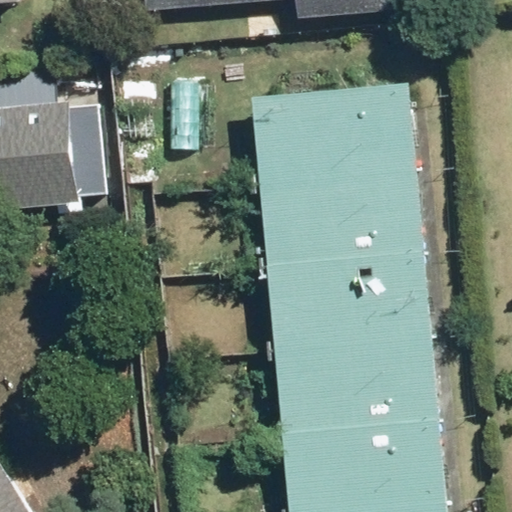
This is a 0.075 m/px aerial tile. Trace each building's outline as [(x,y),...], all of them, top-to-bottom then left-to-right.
[(0,0),(0,11),(21,10),(20,0),(0,0)] [(144,0),(146,12),(259,0),(295,0),(297,17),(391,7),(390,0),(144,0)] [(0,217),(111,207),(96,58),(0,67),(0,217)] [(452,511),(414,81),(258,95),(294,511),(452,511)] [(0,511),(43,511),(0,442),(0,511)]
